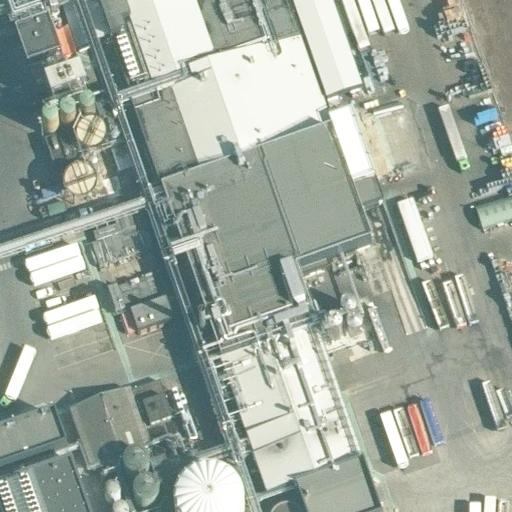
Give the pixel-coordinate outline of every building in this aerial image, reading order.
[(60,0),(79,53),(110,42),(174,227),(241,421),(268,498),(296,487),(362,465),(297,275),(337,261),(324,223),(344,216),(336,196),(316,202),(297,147),(334,134),(335,134),(309,59),(311,58),(327,104),(362,92),(329,0),(60,0)] [(511,0),(333,0),(511,510),(511,0)] [(28,69),(62,58),(51,23),(16,34),(28,69)] [(67,136),(45,143),(54,171),(77,163),(67,136)] [(137,337),(173,325),(166,303),(129,315),(137,337)] [(152,449),(151,448),(179,438),(160,384),(132,394),(131,392),(69,415),(90,471),(152,449)] [(55,418),(0,437),(0,475),(67,452),(55,418)] [(379,511),(362,465),(296,487),(305,511),(379,511)] [(0,511),(89,511),(74,468),(0,493),(0,511)] [(244,511),(246,483),(160,479),(158,511),(244,511)]
